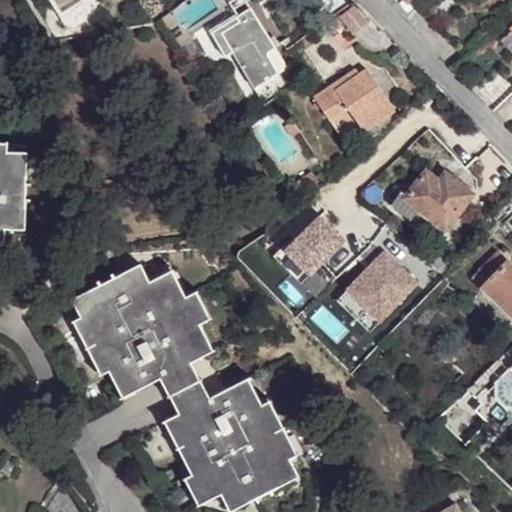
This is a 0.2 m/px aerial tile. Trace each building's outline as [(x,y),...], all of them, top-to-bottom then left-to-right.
[(220,31),(233,51),(254,85),(277,71),(266,54),(268,38),(270,36),(249,4),(236,13),(240,18),(220,31)] [(226,56),(233,51),(220,31),(240,18),(236,13),(210,30),(226,56)] [(390,104),(370,70),(366,61),(316,92),(331,118),(351,108),(362,129),(390,112),(387,107),(390,104)] [(0,259),(5,259),(5,236),(25,236),(27,159),(7,157),(7,149),(0,148),(0,259)] [(444,186),(439,182),(431,176),(426,172),(404,202),(446,232),(462,211),(467,205),(470,202),(473,195),(451,179),(444,186)] [(441,178),(439,182),(444,186),(451,179),(445,174),(441,178)] [(404,202),(396,214),(437,244),(446,232),(404,202)] [(480,272),(491,281),(509,262),(500,253),(480,272)] [(429,266),(414,254),(391,282),(412,298),(419,290),(415,285),(429,266)] [(511,264),(509,262),(491,281),(484,289),(511,316),(511,264)] [(168,403),(199,387),(190,369),(211,357),(198,329),(208,325),(194,297),(184,304),(170,277),(148,288),(138,270),(70,306),(80,324),(72,327),(99,382),(108,378),(121,403),(158,385),(168,403)] [(511,368),(511,367),(496,382),(495,398),(508,410),(511,410),(511,368)] [(209,403),(199,387),(168,403),(176,420),(162,429),(190,482),(183,485),(196,511),(197,511),(219,502),(224,511),(240,511),(296,483),(288,466),(294,461),(267,407),(260,411),(246,384),(209,403)] [(464,511),(459,503),(445,511),(464,511)]
